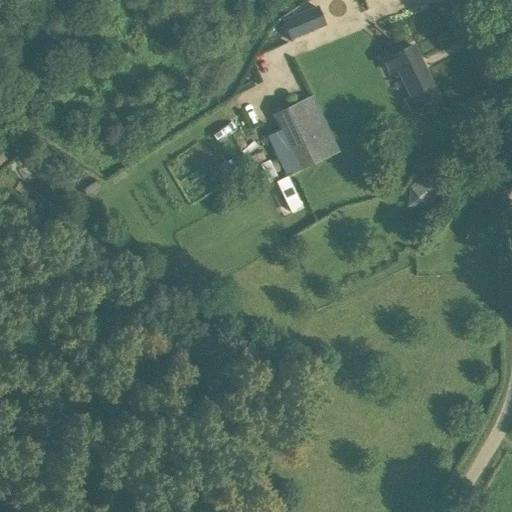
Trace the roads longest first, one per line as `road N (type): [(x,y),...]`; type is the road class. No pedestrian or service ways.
road 1 (unclassified): [(511,188),(502,117),(454,0)]
road 2 (unclassified): [(452,511),(511,399)]
